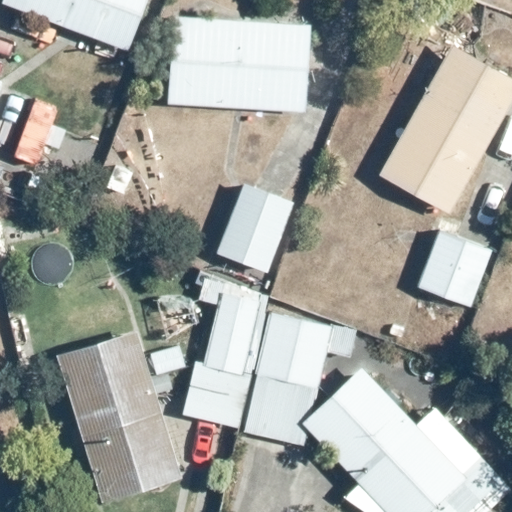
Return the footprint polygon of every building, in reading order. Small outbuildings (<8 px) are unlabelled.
[(2,0),(1,3),(126,50),(144,0),(2,0)] [(307,23),(171,16),(166,104),(303,111),(307,23)] [(511,109),(511,80),(449,44),(374,173),(450,217),(511,109)] [(101,141),(47,123),(38,152),(91,170),(101,141)] [(290,201),(238,183),(213,253),(266,272),(290,201)] [(489,247),(437,228),(415,286),(467,305),(489,247)] [(135,256),(97,250),(90,288),(128,295),(135,256)] [(235,425),(266,293),(199,277),(194,299),(218,305),(214,324),(206,322),(184,413),(235,425)] [(355,481),(343,492),(361,511),(381,511),(383,511),(384,511),(482,511),(508,488),(432,405),(411,424),(359,367),(313,410),(326,354),(351,360),(359,327),(263,304),(235,425),(306,441),(308,430),(355,481)] [(176,482),(148,385),(171,378),(168,368),(182,364),(177,346),(140,356),(134,335),(56,357),(99,504),(176,482)] [(0,476),(13,470),(0,445),(0,476)]
